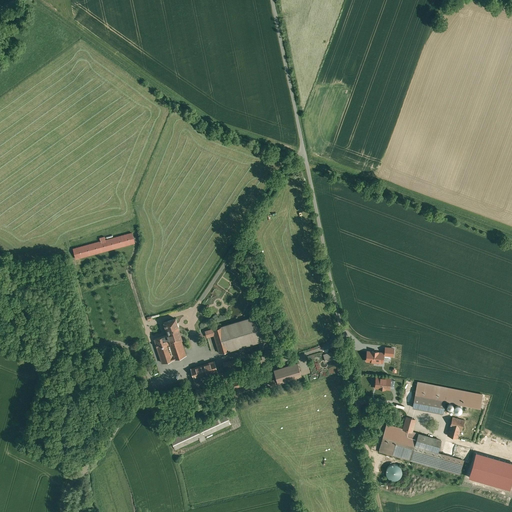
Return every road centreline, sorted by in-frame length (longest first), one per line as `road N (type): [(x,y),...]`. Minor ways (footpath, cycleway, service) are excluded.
road 1 (unclassified): [(380,511),(273,0)]
road 2 (track): [(308,165),(511,239)]
road 3 (unknown): [(0,341),(110,337),(134,386)]
road 4 (unknown): [(190,350),(234,337),(275,349),(342,333)]
road 5 (unknown): [(126,294),(147,368),(159,354),(190,350)]
